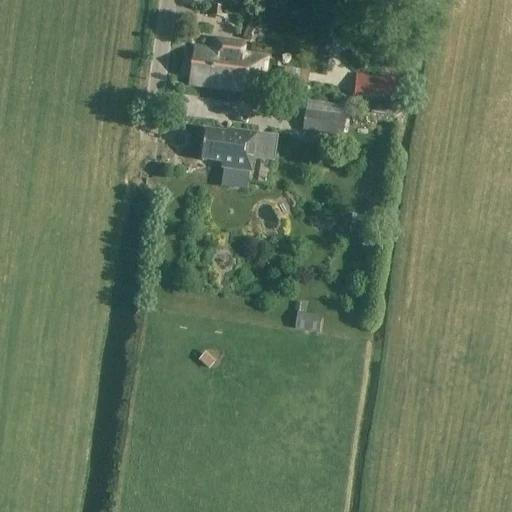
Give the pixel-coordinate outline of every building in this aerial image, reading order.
[(194,48),(189,86),(261,95),(266,59),(245,56),(246,48),(245,48),(245,43),(212,39),(211,50),(194,48)] [(337,69),(335,104),(348,105),(350,70),(337,69)] [(307,77),(282,73),(279,94),(304,99),(307,77)] [(396,79),(356,76),(354,98),(394,101),(396,79)] [(302,132),(342,138),(345,117),(342,116),(343,107),(306,102),(302,132)] [(221,169),(223,170),(220,188),(246,192),(249,173),(252,173),(254,160),(274,163),(277,137),(257,135),(226,131),(226,133),(205,131),(201,162),(222,164),(221,169)] [(321,306),(319,318),(342,323),(345,311),(321,306)] [(294,330),(319,333),(321,321),(296,317),(294,330)] [(232,360),(241,349),(229,340),(220,351),(232,360)]
